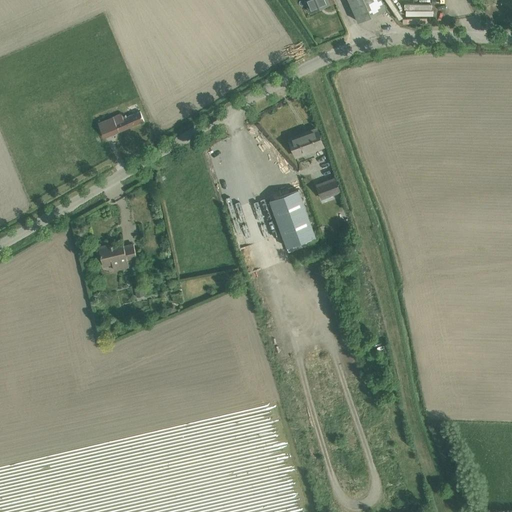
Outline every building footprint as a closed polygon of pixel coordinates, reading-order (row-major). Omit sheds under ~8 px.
[(329,4),(327,0),(304,0),(309,10),(321,4),(322,7),(329,4)] [(347,0),(351,7),(358,22),(385,10),(380,0),(347,0)] [(120,113),(97,123),(103,138),(143,121),(139,112),(122,118),(120,113)] [(288,138),(295,156),(323,146),(317,128),(288,138)] [(316,185),(321,198),(340,191),(335,178),(316,185)] [(298,189),(269,200),(287,247),(315,237),(298,189)] [(323,226),(318,228),(321,236),(326,234),(323,226)] [(113,269),(122,267),(120,259),(136,255),(133,244),(124,246),(122,241),(113,243),(113,245),(108,246),(108,245),(98,247),(100,256),(100,258),(100,260),(101,261),(103,265),(112,263),(113,269)] [(144,288),(134,290),(136,298),(146,296),(144,288)] [(174,306),(167,310),(169,315),(177,312),(174,306)]
